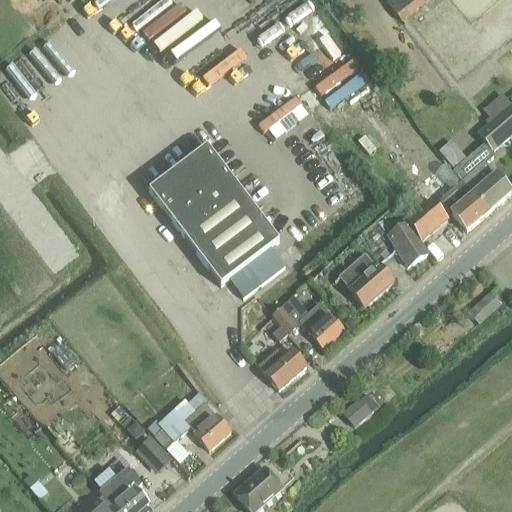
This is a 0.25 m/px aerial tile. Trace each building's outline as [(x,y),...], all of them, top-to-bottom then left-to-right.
[(407,0),(416,9),(427,0),(407,0)] [(322,96),(363,74),(358,64),(316,86),(322,96)] [(454,176),(463,186),(462,186),(489,217),(511,198),(484,167),(491,160),(491,153),(492,154),(511,137),(511,108),(478,138),(487,148),(454,176)] [(440,153),(455,170),(467,160),(453,142),(440,153)] [(207,153),(149,197),(221,292),(279,247),(207,153)] [(489,217),(462,186),(440,205),(466,236),(489,217)] [(407,224),(421,246),(447,224),(430,204),(407,224)] [(407,272),(428,258),(408,228),(387,241),(407,272)] [(364,261),(339,283),(350,295),(349,295),(364,313),(393,288),(378,270),(375,273),(364,261)] [(467,317),(477,328),(498,309),(489,299),(467,317)] [(295,317),(290,322),(298,331),(300,329),(324,355),(344,337),(329,320),(330,320),(319,308),(308,318),(304,314),(298,320),(295,317)] [(282,313),(273,322),(288,339),(298,331),(290,322),(282,313)] [(280,333),(272,340),(279,348),(287,341),(280,333)] [(258,372),(278,395),(306,371),(291,354),(283,361),(278,355),(258,372)] [(171,416),(148,435),(179,468),(188,458),(175,445),(189,432),(194,438),(193,438),(209,456),(230,438),(215,420),(205,409),(207,406),(198,397),(186,408),(174,419),(171,416)] [(353,432),(370,417),(377,410),(366,397),(358,403),(341,418),(353,432)] [(130,422),(121,430),(135,445),(144,437),(130,422)] [(150,443),(135,457),(142,464),(147,460),(161,474),(171,465),(150,443)] [(102,502),(110,511),(143,511),(148,508),(136,494),(142,489),(127,472),(99,497),(103,502),(102,502)] [(234,500),(244,511),(261,511),(282,495),(264,474),(234,500)] [(31,479),(24,485),(40,504),(48,498),(38,486),(37,486),(31,479)] [(110,511),(102,502),(91,511),(110,511)]
